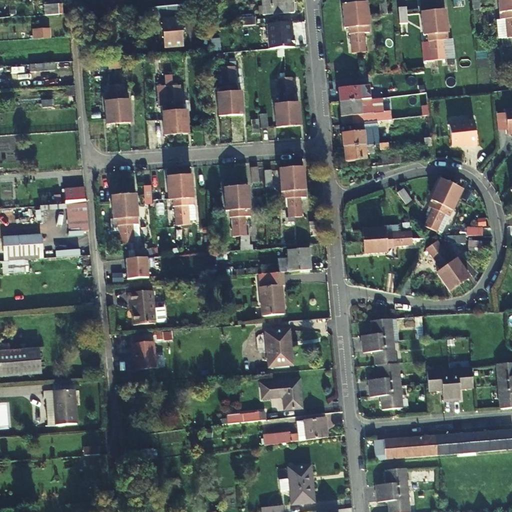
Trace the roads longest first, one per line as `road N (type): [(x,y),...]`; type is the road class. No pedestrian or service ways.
road 1 (residential): [(337,289),(457,303),(480,287),(497,247),(489,204),(460,173),(411,174),(330,202)]
road 2 (residential): [(87,162),(118,492)]
road 3 (residential): [(324,145),(87,162)]
road 4 (residential): [(72,0),(87,162)]
road 5 (residential): [(352,429),(511,416)]
road 6 (residential): [(311,0),(324,145)]
road 7 (residential): [(337,289),(352,429)]
